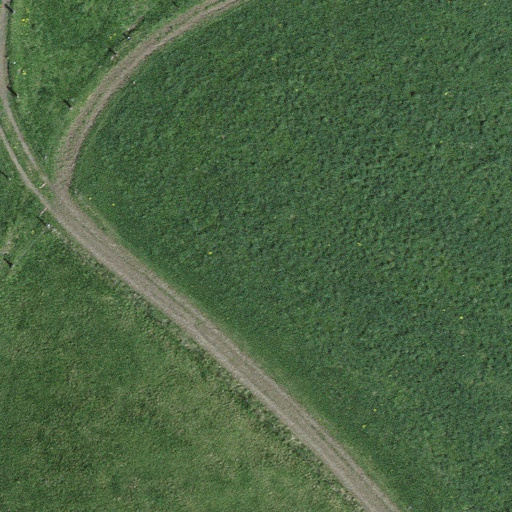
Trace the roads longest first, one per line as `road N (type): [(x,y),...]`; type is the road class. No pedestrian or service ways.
road 1 (track): [(0,109),(21,160),(68,218),(278,395),(388,511)]
road 2 (track): [(68,218),(69,164),(82,119),(119,72),(185,22),(230,0)]
